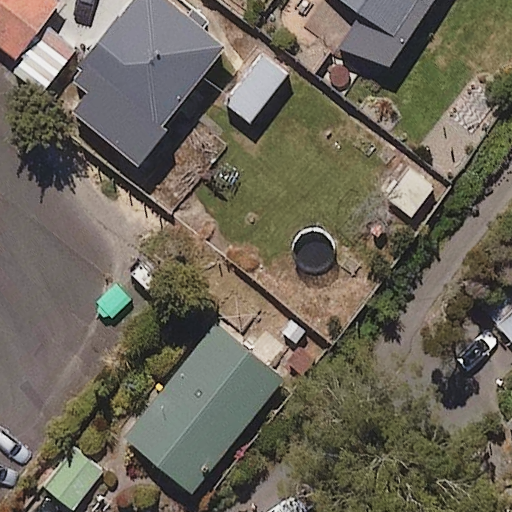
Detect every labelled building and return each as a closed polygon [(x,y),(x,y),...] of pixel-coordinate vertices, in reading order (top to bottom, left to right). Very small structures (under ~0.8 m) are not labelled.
[(61,0),(0,0),(0,37),(23,54),(61,0)] [(231,42),(177,0),(133,0),(84,64),(164,128),(231,42)] [(435,0),(355,0),(367,7),(346,37),(391,67),(435,0)] [(82,48),(58,26),(24,63),(48,84),(82,48)] [(291,70),(265,50),(228,99),(254,119),(291,70)] [(473,136),(449,118),(425,151),(449,169),(473,136)] [(437,187),(410,166),(389,192),(415,214),(437,187)] [(287,375),(220,320),(127,434),(195,489),(287,375)] [(104,471),(75,447),(44,485),(73,508),(104,471)]
